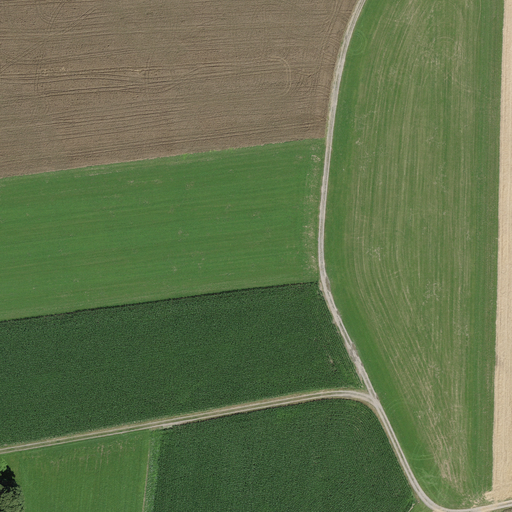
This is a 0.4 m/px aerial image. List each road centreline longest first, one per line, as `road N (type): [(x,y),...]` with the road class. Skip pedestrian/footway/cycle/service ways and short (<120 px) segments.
road 1 (track): [(362,0),(333,99),(320,264),(334,316),(376,405)]
road 2 (track): [(0,453),(334,394),(376,405)]
road 3 (unclassified): [(444,511),(422,499),(376,405)]
